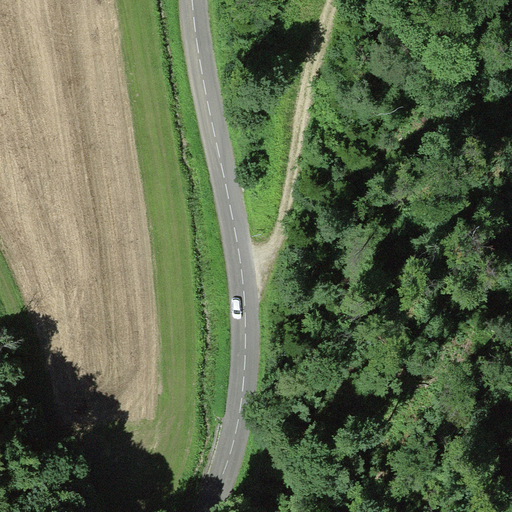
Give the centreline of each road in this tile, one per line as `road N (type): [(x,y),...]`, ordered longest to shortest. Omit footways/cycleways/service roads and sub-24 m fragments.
road 1 (tertiary): [(192,0),(242,306),(237,393),(209,511)]
road 2 (track): [(240,287),(280,237),(332,0)]
